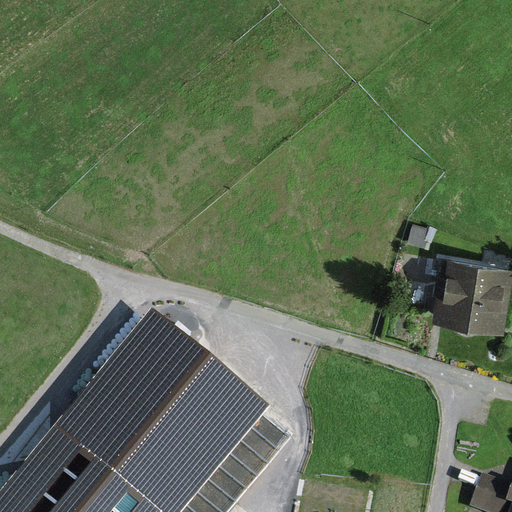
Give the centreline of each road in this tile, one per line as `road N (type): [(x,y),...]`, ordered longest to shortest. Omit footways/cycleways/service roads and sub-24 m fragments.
road 1 (track): [(0,226),(130,286),(507,383)]
road 2 (track): [(130,286),(0,448)]
road 3 (track): [(433,511),(456,369)]
